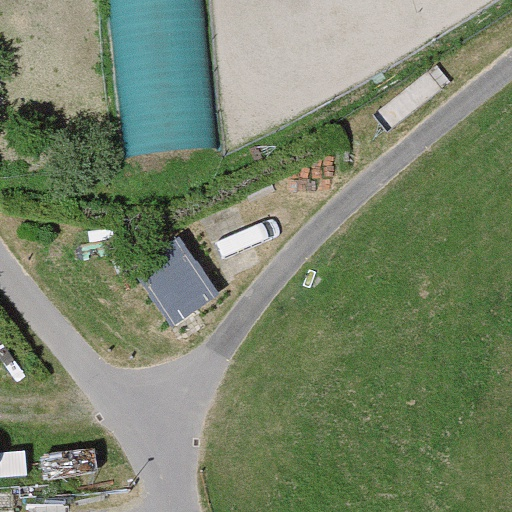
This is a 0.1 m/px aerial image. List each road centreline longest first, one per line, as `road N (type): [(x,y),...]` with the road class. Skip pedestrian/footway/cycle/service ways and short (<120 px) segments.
road 1 (track): [(165,495),(211,368),(347,204),(511,76)]
road 2 (residential): [(172,511),(0,273)]
